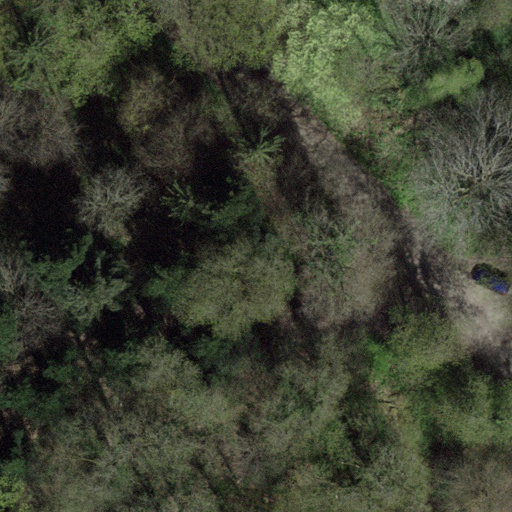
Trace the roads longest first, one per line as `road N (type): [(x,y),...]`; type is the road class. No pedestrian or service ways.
road 1 (track): [(511,386),(429,309),(161,0)]
road 2 (track): [(0,353),(136,331),(429,309)]
road 3 (track): [(429,511),(511,371)]
